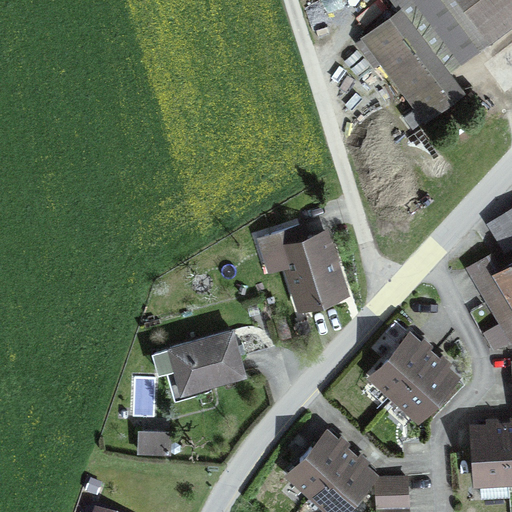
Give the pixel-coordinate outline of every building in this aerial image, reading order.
[(361,39),(421,118),(461,87),(446,67),(462,56),(419,0),(393,0),(400,9),(361,39)] [(511,0),(439,0),(474,45),(511,16),(511,0)] [(284,311),(336,294),(314,229),(262,247),(284,311)] [(510,326),(511,325),(511,255),(481,272),(510,326)] [(169,396),(234,379),(220,329),(156,346),(169,396)] [(370,375),(394,396),(430,355),(406,334),(370,375)] [(454,376),(430,355),(394,396),(418,417),(454,376)] [(511,422),(502,423),(506,481),(511,480),(511,422)] [(477,483),(506,481),(502,423),(473,426),(477,483)] [(171,432),(142,429),(140,452),(169,455),(171,432)] [(289,473),(314,494),(348,454),(323,433),(289,473)] [(340,511),(372,474),(348,454),(314,494),(335,511),(340,511)] [(408,511),(407,476),(377,477),(378,511),(408,511)]
